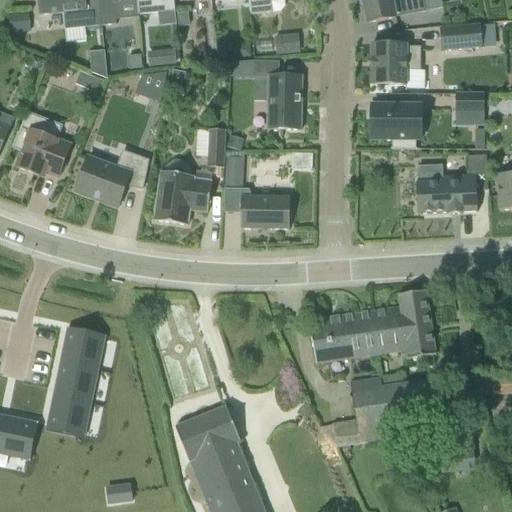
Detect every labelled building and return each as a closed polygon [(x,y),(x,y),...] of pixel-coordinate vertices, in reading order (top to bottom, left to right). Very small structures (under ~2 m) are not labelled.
[(37,0),(39,17),(63,15),(61,0),(37,0)] [(61,0),(63,15),(83,13),(85,29),(101,27),(98,0),(61,0)] [(137,3),(136,0),(98,0),(101,27),(116,26),(114,5),(137,3)] [(136,0),(137,3),(138,16),(175,12),(173,0),(165,0),(161,1),(160,0),(136,0)] [(247,0),(250,17),(273,15),(271,0),(247,0)] [(363,0),(368,26),(395,20),(428,14),(425,0),(363,0)] [(177,15),(179,30),(190,28),(188,14),(177,15)] [(19,35),(17,16),(6,17),(8,36),(19,35)] [(480,27),(440,30),(442,54),(482,51),(480,27)] [(287,37),(275,38),(277,57),(289,56),(287,37)] [(239,47),(241,60),(251,59),(250,46),(239,47)] [(372,47),(371,86),(407,87),(407,73),(421,73),(421,49),(407,49),(407,47),(372,47)] [(175,51),(159,53),(161,67),(176,66),(175,51)] [(143,70),(141,57),(127,58),(128,72),(143,70)] [(39,72),(43,62),(34,59),(30,69),(39,72)] [(91,78),(87,91),(98,95),(103,82),(91,78)] [(267,132),(301,133),(302,79),(269,78),(267,132)] [(130,79),(111,83),(114,99),(133,95),(130,79)] [(485,96),(456,95),(456,113),(474,114),(474,127),(484,128),(485,96)] [(391,152),(415,152),(415,144),(416,127),(421,127),(422,108),(371,108),(371,141),(392,141),(392,150),(391,150),(391,152)] [(225,113),(217,113),(216,128),(224,128),(225,113)] [(71,148),(43,137),(48,122),(27,114),(19,135),(17,134),(12,149),(23,153),(17,170),(44,180),(46,175),(59,179),(71,148)] [(0,152),(13,122),(0,116),(0,152)] [(210,132),(210,133),(208,160),(208,170),(224,171),(224,161),(226,133),(210,132)] [(240,153),(241,151),(243,143),(244,142),(230,138),(227,149),(240,153)] [(75,194),(118,210),(126,188),(143,191),(148,163),(123,154),(117,171),(88,160),(75,194)] [(245,161),(226,160),(225,189),(244,190),(245,161)] [(208,215),(212,184),(194,181),(195,179),(192,179),(164,175),(161,174),(154,223),(188,228),(190,212),(208,215)] [(511,176),(498,177),(500,213),(511,212),(511,176)] [(478,214),(476,178),(442,180),(442,183),(416,185),(417,216),(450,215),(449,216),(461,216),(461,215),(478,214)] [(289,232),(290,200),(242,199),(241,231),(289,232)] [(376,313),(382,356),(406,352),(408,361),(436,357),(426,293),(399,297),(401,309),(376,313)] [(382,356),(376,313),(310,324),(316,366),(382,356)] [(103,334),(66,327),(59,361),(96,369),(103,334)] [(52,395),(89,402),(96,369),(59,361),(52,395)] [(511,394),(511,374),(478,377),(479,397),(511,394)] [(396,391),(404,438),(448,431),(440,384),(405,389),(403,377),(382,381),(381,379),(380,380),(382,393),(396,391)] [(337,448),(404,438),(396,391),(382,393),(380,380),(350,384),(352,397),(358,428),(334,431),(337,448)] [(82,437),(89,402),(52,395),(45,429),(82,437)] [(241,444),(227,409),(176,430),(190,464),(192,463),(211,511),(262,511),(236,446),(241,444)] [(4,416),(0,435),(0,453),(31,460),(39,423),(4,416)] [(458,435),(436,439),(439,459),(461,455),(458,435)]
